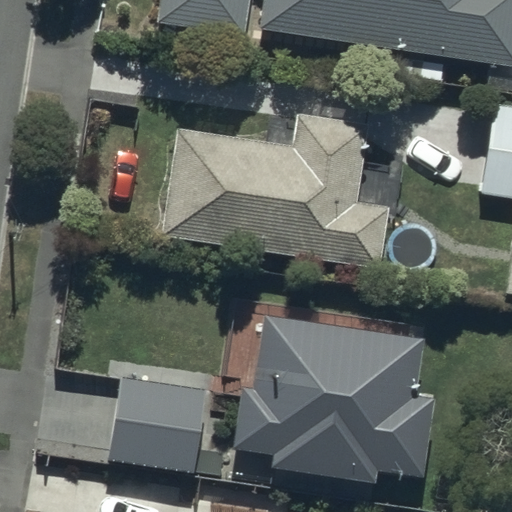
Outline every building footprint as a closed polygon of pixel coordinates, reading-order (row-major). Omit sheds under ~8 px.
[(249,0),(164,0),(161,29),(244,40),(249,0)] [(511,0),(267,0),(263,33),(511,73),(511,0)] [(511,113),(490,110),(478,197),(511,201),(511,113)] [(177,131),(160,238),(380,272),(389,214),(359,210),(370,133),(296,122),(291,149),(177,131)] [(251,390),(240,389),(231,451),(269,457),(267,470),(371,485),(373,472),(420,479),(431,402),(411,399),(419,341),(261,318),(251,390)] [(511,327),(461,320),(453,371),(511,379),(511,327)] [(209,391),(122,377),(109,461),(195,475),(209,391)]
